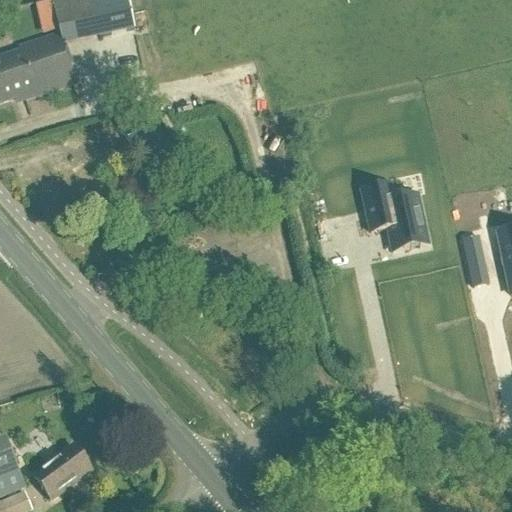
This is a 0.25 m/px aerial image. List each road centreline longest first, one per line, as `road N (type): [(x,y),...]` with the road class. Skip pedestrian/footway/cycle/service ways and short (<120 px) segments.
road 1 (secondary): [(215,483),(0,233)]
road 2 (unclassified): [(215,483),(286,420),(331,404),(511,451)]
